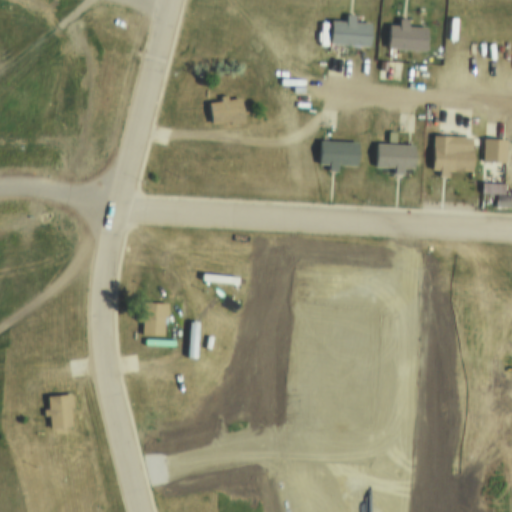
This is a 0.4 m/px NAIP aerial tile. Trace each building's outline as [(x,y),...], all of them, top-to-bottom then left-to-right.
[(341,23),(341,16),(350,17),(350,24),(366,25),(364,51),(325,48),(326,22),(341,23)] [(404,28),(422,29),(420,54),(383,52),(384,27),(393,27),(394,20),(404,21),(404,28)] [(328,75),(341,75),(341,60),(328,60),(328,75)] [(223,101),(235,100),(238,122),(206,126),(203,104),(216,102),(215,96),(223,95),(223,101)] [(445,172),(444,179),(434,178),(434,172),(427,171),(430,137),(466,139),(464,173),(445,172)] [(478,140),(501,141),(499,164),(477,163),(478,140)] [(313,141),(351,143),(350,166),(332,165),(332,174),(322,173),(323,164),(312,163),(313,141)] [(370,146),(410,148),(408,171),(399,170),(398,177),(387,176),(388,169),(369,168),(370,146)] [(477,183),(498,185),(496,203),(476,202),(477,183)] [(139,302),(163,304),(162,317),(158,317),(157,336),(138,335),(139,302)] [(42,398),(67,396),(68,407),(64,407),(66,431),(45,433),(42,398)]
